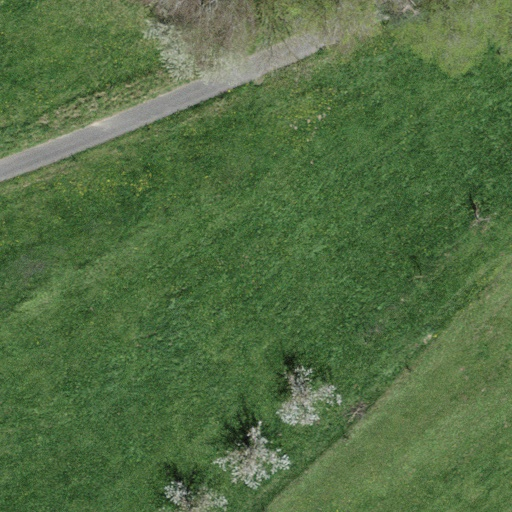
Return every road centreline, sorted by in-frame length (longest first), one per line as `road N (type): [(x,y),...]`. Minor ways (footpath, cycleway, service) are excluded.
road 1 (track): [(0,168),(403,0)]
road 2 (track): [(250,511),(335,438),(511,244)]
